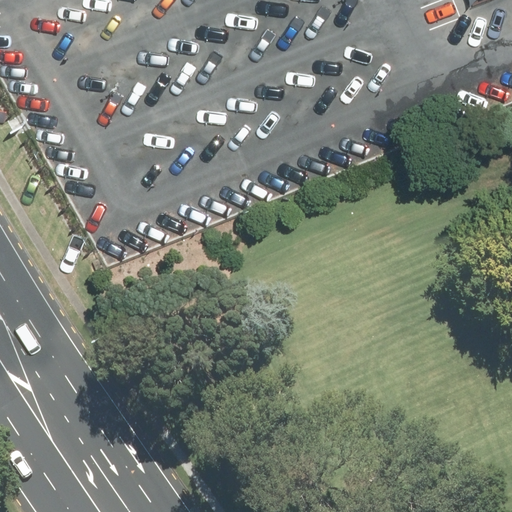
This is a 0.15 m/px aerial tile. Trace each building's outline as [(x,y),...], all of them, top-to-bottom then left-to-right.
[(116,0),(89,0),(84,5),(95,19),(116,0)] [(196,79),(195,147),(230,148),(230,140),(300,141),(300,89),(258,88),(258,75),(247,75),(247,31),(230,31),(231,12),(220,12),(220,0),(203,0),(204,11),(196,11),(196,0),(179,0),(180,11),(167,11),(167,0),(150,0),(151,13),(146,13),(145,66),(165,66),(165,79),(196,79)] [(403,0),(400,38),(390,38),(391,28),(327,24),(321,103),(385,108),(387,81),(445,85),(447,59),(448,41),(418,39),(421,0),(403,0)] [(118,23),(101,20),(96,57),(112,60),(118,23)] [(54,27),(36,26),(35,57),(53,57),(54,27)] [(140,28),(123,26),(120,55),(137,57),(140,28)] [(82,29),(66,28),(64,61),(80,62),(82,29)] [(261,35),(259,52),(289,55),(291,38),(261,35)] [(156,92),(157,71),(144,70),(143,76),(66,74),(65,128),(104,130),(104,136),(119,136),(120,130),(143,131),(144,91),(156,92)] [(156,179),(117,198),(132,230),(172,212),(156,179)]
